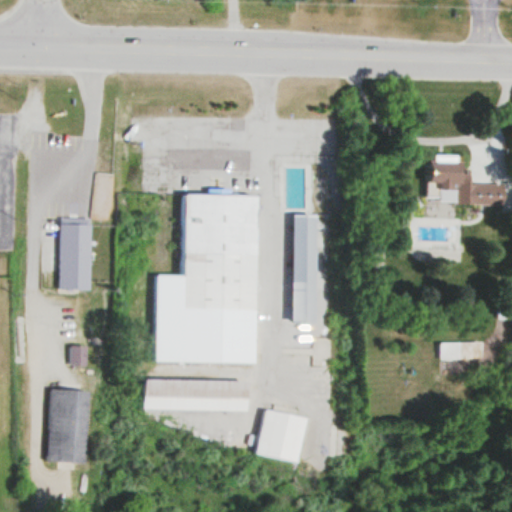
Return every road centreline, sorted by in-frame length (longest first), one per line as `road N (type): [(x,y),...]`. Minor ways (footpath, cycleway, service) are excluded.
road 1 (primary): [(314,50),(40,43)]
road 2 (primary): [(511,55),(314,50)]
